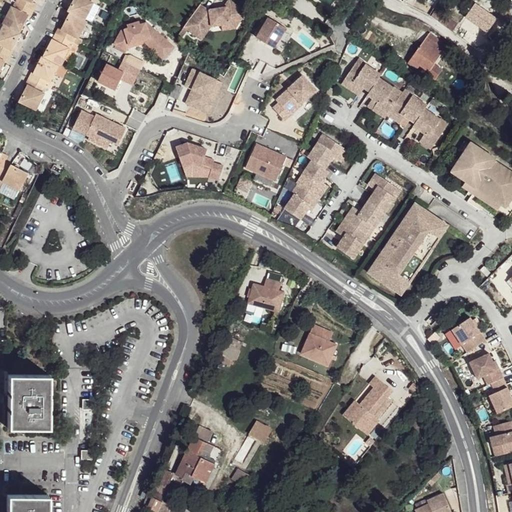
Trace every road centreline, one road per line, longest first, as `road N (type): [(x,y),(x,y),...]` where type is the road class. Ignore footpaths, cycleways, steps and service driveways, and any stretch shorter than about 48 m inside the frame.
road 1 (tertiary): [(407,327),(256,220),(224,209),(185,210),(141,239)]
road 2 (tertiary): [(150,249),(187,224),(220,224),(249,233),(369,314)]
road 3 (residential): [(254,82),(239,122),(219,135),(153,124),(111,199)]
road 4 (residential): [(188,328),(123,511)]
road 5 (tertiary): [(428,365),(461,429),(476,511)]
road 6 (tertiary): [(0,278),(23,306),(49,310),(95,298),(129,270)]
road 7 (residential): [(34,139),(79,171),(122,257)]
road 8 (residential): [(501,228),(376,144)]
road 9 (tertiary): [(122,257),(70,293),(28,293),(0,277)]
